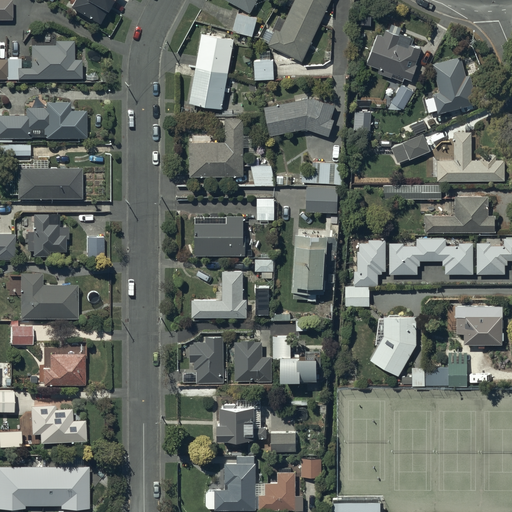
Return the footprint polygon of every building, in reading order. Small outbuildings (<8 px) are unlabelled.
[(0,0),(0,20),(12,20),(11,0),(0,0)] [(112,0),(73,0),(69,8),(99,25),(112,0)] [(252,0),(233,0),(248,8),(252,0)] [(294,0),(291,7),(318,20),(327,0),(294,0)] [(318,20),(291,7),(280,30),(274,28),(268,41),(300,56),(318,20)] [(255,16),(237,12),(232,29),(251,33),(255,16)] [(384,35),(378,33),(367,64),(380,68),(378,73),(392,78),(393,76),(403,80),(404,78),(411,80),(417,64),(415,64),(421,48),(411,44),(413,37),(400,32),(401,27),(392,24),(390,30),(386,29),(384,35)] [(230,37),(202,32),(196,66),(225,70),(230,37)] [(0,79),(2,79),(2,82),(16,82),(16,80),(81,79),(80,59),(74,59),(73,40),(53,40),(53,46),(30,46),(30,68),(20,68),(20,59),(0,59),(0,79)] [(460,56),(431,64),(439,92),(432,94),(437,113),(477,102),(470,74),(465,75),(460,56)] [(272,59),(253,59),(254,77),(272,76),(272,59)] [(225,70),(196,66),(191,99),(219,103),(225,70)] [(413,90),(402,84),(391,102),(402,108),(413,90)] [(331,104),(307,96),(263,106),(269,131),(305,123),(327,130),(330,118),(327,116),(331,104)] [(25,116),(0,115),(0,141),(11,141),(11,138),(30,138),(30,137),(45,137),(45,139),(85,139),(85,110),(70,110),(70,102),(45,102),(45,108),(25,108),(25,116)] [(241,116),(225,116),(225,141),(190,141),(190,172),(241,172),(241,116)] [(420,116),(398,125),(400,131),(396,133),(399,139),(425,128),(420,116)] [(437,159),(436,180),(504,180),(504,159),(496,159),(496,154),(480,154),(480,160),(471,160),(471,131),(453,131),(453,159),(437,159)] [(422,134),(391,147),(398,163),(409,158),(409,159),(429,150),(422,134)] [(0,155),(29,155),(29,145),(0,144),(0,155)] [(302,158),(301,178),(340,181),(341,161),(302,158)] [(270,163),(250,164),(254,183),(275,182),(270,163)] [(80,168),(17,168),(16,199),(80,199),(80,168)] [(384,184),(384,198),(441,198),(441,184),(384,184)] [(337,185),(306,185),(306,208),(337,209),(337,185)] [(273,195),(256,196),(257,217),(273,216),(273,195)] [(424,223),(424,232),(495,231),(495,214),(488,214),(488,196),(454,196),(454,215),(432,215),(432,214),(423,214),(423,223),(424,223)] [(58,214),(32,214),(32,232),(27,232),(27,251),(32,251),(32,254),(49,254),(49,252),(65,252),(65,239),(68,239),(68,226),(58,226),(58,214)] [(241,214),(225,214),(226,220),(195,220),(195,252),(243,251),(243,236),(241,236),(241,214)] [(311,224),(311,231),(320,231),(320,224),(324,224),(324,217),(308,217),(308,224),(311,224)] [(0,260),(14,260),(15,234),(0,233),(0,260)] [(326,236),(296,233),(292,287),(322,290),(326,236)] [(104,237),(87,237),(86,257),(104,257),(104,237)] [(490,242),(476,243),(476,273),(504,274),(504,264),(506,264),(506,260),(511,259),(511,237),(503,237),(503,245),(490,245),(490,242)] [(404,242),(390,242),(390,274),(417,274),(417,265),(420,265),(420,260),(442,260),(442,265),(444,265),(444,273),(472,273),(472,243),(458,243),(458,244),(455,244),(455,245),(445,245),(445,238),(416,238),(416,245),(404,245),(404,242)] [(354,286),(345,286),(345,306),(369,306),(369,285),(378,285),(378,274),(382,274),(382,271),(386,271),(386,239),(368,239),(368,243),(359,243),(359,251),(357,251),(357,271),(354,271),(354,286)] [(271,257),(254,257),(254,267),(271,267),(271,257)] [(240,270),(223,270),(223,298),(192,298),(192,310),(243,310),(243,297),(240,297),(240,270)] [(41,273),(20,273),(20,318),(77,318),(77,284),(41,284),(41,273)] [(326,293),(334,294),(335,275),(329,275),(328,284),(327,284),(326,293)] [(502,305),(453,305),(453,310),(454,310),(454,317),(456,317),(456,334),(463,334),(463,344),(502,344),(502,305)] [(377,344),(379,344),(371,359),(399,375),(416,344),(416,316),(384,316),(384,320),(380,320),(377,344)] [(25,320),(10,320),(10,344),(31,344),(31,326),(25,326),(25,320)] [(310,320),(296,320),(296,330),(310,330),(310,320)] [(320,372),(317,372),(317,357),(301,358),(301,356),(291,356),(291,335),(272,335),(273,358),(281,358),(281,381),(317,380),(317,378),(320,378),(320,372)] [(206,342),(194,342),(194,344),(190,344),(190,362),(194,362),(194,369),(197,369),(197,382),(223,382),(223,336),(206,336),(206,342)] [(240,342),(235,342),(235,380),(272,380),(272,356),(262,356),(262,341),(256,341),(256,340),(240,340),(240,342)] [(411,364),(411,374),(401,374),(401,381),(411,381),(411,383),(447,383),(466,383),(466,349),(447,349),(447,364),(423,364),(411,364)] [(84,354),(48,354),(48,368),(43,368),(43,385),(84,385),(84,354)] [(14,390),(0,389),(0,411),(14,411),(14,390)] [(217,423),(217,440),(255,440),(255,437),(267,437),(266,425),(261,425),(261,399),(236,399),(236,403),(224,403),(224,407),(220,407),(220,423),(217,423)] [(53,405),(31,406),(32,434),(39,433),(40,443),(85,442),(85,421),(71,421),(71,409),(53,409),(53,405)] [(296,432),(271,432),(271,451),(296,451),(296,432)] [(256,510),(256,463),(256,462),(254,462),(254,455),(237,455),(237,462),(225,462),(225,489),(214,489),(214,491),(209,491),(206,493),(206,505),(209,508),(215,508),(215,510),(256,510)] [(322,458),(301,458),(301,477),(322,477),(322,458)] [(88,463),(0,463),(0,505),(88,505),(88,463)] [(279,467),(279,472),(278,472),(277,482),(265,482),(265,495),(259,495),(259,510),(262,510),(262,511),(270,511),(270,510),(294,510),(294,511),(303,511),(303,493),(296,493),(296,472),(291,472),(291,467),(279,467)] [(380,511),(381,499),(337,499),(332,499),(331,511),(380,511)]
